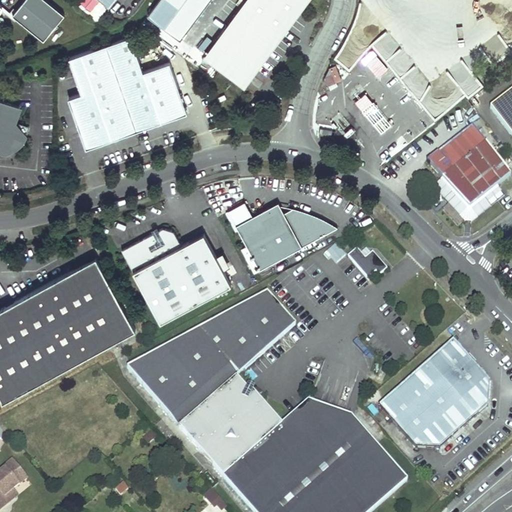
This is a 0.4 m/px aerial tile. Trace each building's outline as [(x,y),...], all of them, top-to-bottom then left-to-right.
[(45,40),(65,14),(47,0),(24,0),(13,14),(45,40)] [(157,0),(146,16),(179,40),(208,0),(157,0)] [(249,0),(208,55),(245,82),(301,8),(307,0),(249,0)] [(387,0),(394,13),(417,0),(387,0)] [(359,19),(371,36),(394,21),(383,4),(359,19)] [(374,42),(385,53),(399,40),(389,29),(374,42)] [(66,100),(84,150),(185,114),(167,63),(141,72),(128,38),(66,60),(78,95),(66,100)] [(334,66),(327,69),(330,76),(324,79),(327,87),(341,81),(334,66)] [(393,123),(361,83),(350,92),(381,132),(393,123)] [(511,92),(489,110),(511,139),(511,92)] [(16,122),(21,107),(0,99),(0,148),(6,151),(8,146),(16,148),(26,143),(27,137),(14,128),(16,122)] [(27,137),(31,127),(16,122),(14,128),(27,137)] [(511,177),(474,127),(428,162),(442,180),(432,188),(460,225),(467,226),(501,201),(493,190),(511,177)] [(229,210),(260,269),(338,227),(328,221),(318,216),(306,212),(294,208),(285,213),(279,202),(253,215),(245,201),(229,210)] [(204,233),(181,245),(174,231),(164,227),(122,250),(161,322),(231,285),(204,233)] [(335,265),(345,256),(335,245),(325,254),(335,265)] [(358,249),(348,257),(368,280),(375,273),(379,278),(388,270),(373,253),(366,259),(358,249)] [(97,255),(81,264),(84,269),(100,261),(97,255)] [(0,392),(5,401),(137,328),(100,261),(84,269),(81,264),(0,309),(0,392)] [(127,370),(200,453),(203,451),(215,465),(213,467),(252,511),(374,511),(409,482),(353,418),(310,401),(281,426),(253,393),(246,389),(237,378),(296,326),(267,294),(127,370)] [(452,344),(378,409),(414,451),(439,452),(487,410),(489,385),(452,344)] [(153,434),(144,437),(146,443),(155,440),(153,434)] [(14,463),(0,474),(0,475),(0,476),(0,510),(9,504),(5,498),(13,492),(28,481),(14,463)] [(119,497),(128,490),(122,483),(114,490),(119,497)] [(203,497),(216,511),(221,511),(227,507),(211,490),(203,497)] [(18,498),(13,492),(5,498),(9,504),(18,498)]
